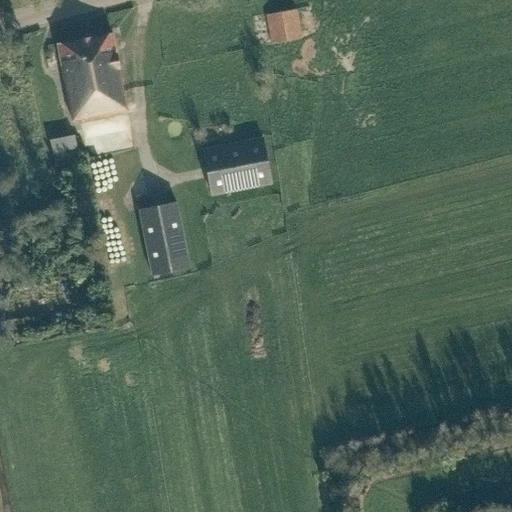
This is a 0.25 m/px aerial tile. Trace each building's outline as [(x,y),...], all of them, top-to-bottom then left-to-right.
[(295,11),(266,16),(272,45),(300,39),(295,11)] [(112,35),(56,47),(61,69),(72,123),(128,111),(116,54),(112,35)] [(50,141),(53,156),(78,151),(74,136),(50,141)] [(263,137),(204,150),(207,166),(212,190),(213,196),(273,183),(263,137)] [(78,151),(53,156),(56,168),(80,163),(78,151)] [(171,205),(141,211),(154,277),(191,269),(178,203),(171,205)]
